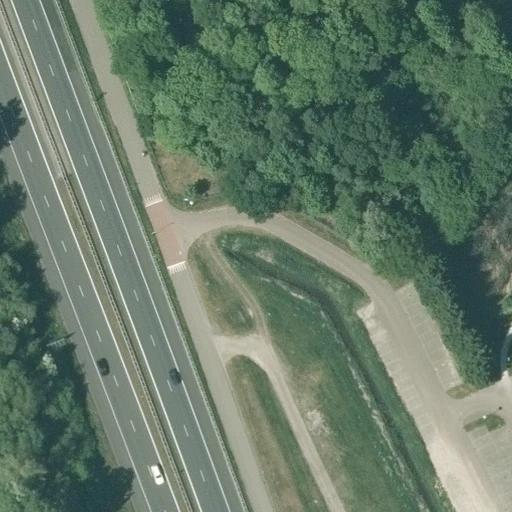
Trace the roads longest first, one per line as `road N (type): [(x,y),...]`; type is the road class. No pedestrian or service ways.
road 1 (motorway): [(213,511),(24,0)]
road 2 (unclassified): [(261,511),(80,0)]
road 3 (motorway): [(0,81),(162,511)]
